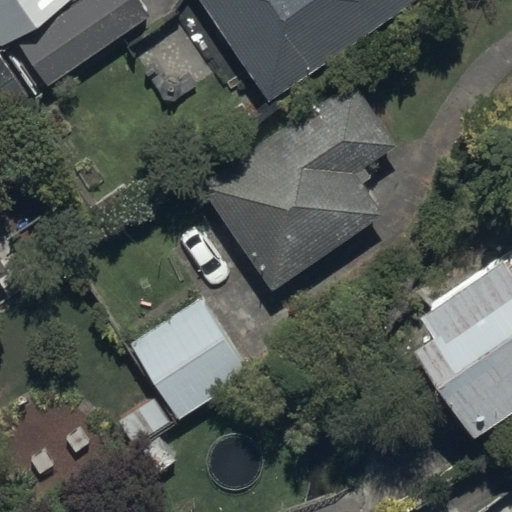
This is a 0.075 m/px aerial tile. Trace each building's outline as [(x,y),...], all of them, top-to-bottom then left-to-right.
[(0,0),(0,38),(2,41),(63,0),(0,0)] [(80,0),(20,40),(52,87),(156,18),(144,0),(80,0)] [(208,0),(272,96),(372,30),(415,2),(417,0),(208,0)] [(202,178),(273,284),(385,210),(356,166),(398,138),(356,76),(314,104),(202,178)] [(511,249),(425,307),(440,331),(419,344),(477,431),(511,408),(511,249)] [(0,278),(12,270),(0,251),(0,278)] [(132,341),(181,416),(254,367),(205,293),(132,341)]
